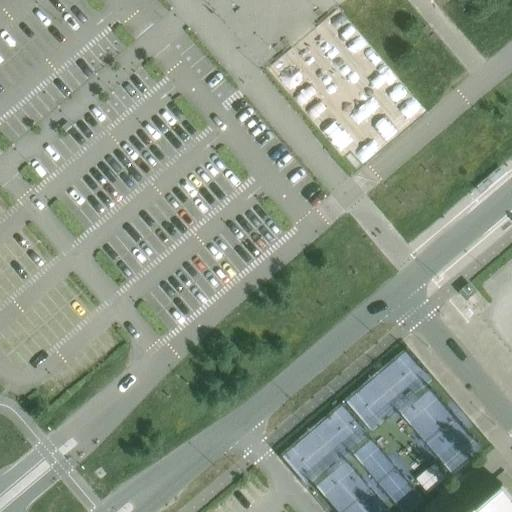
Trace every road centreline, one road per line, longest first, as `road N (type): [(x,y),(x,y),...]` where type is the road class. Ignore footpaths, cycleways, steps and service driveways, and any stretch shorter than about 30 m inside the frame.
road 1 (unclassified): [(511,57),(92,425)]
road 2 (unknown): [(362,511),(450,432),(451,421),(414,382),(290,489)]
road 3 (tertiary): [(162,479),(397,289)]
road 4 (unclassified): [(397,289),(511,424)]
road 5 (tertiary): [(397,289),(511,192)]
